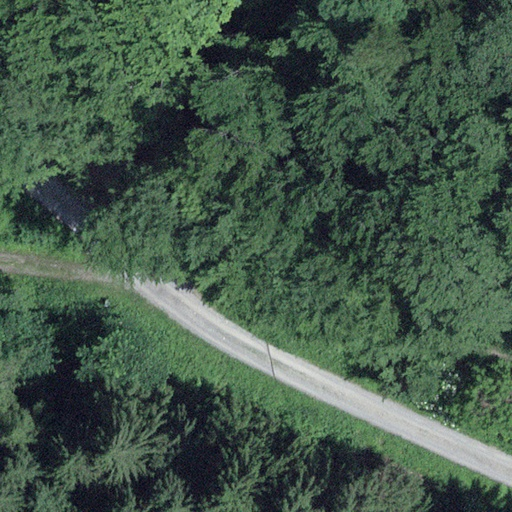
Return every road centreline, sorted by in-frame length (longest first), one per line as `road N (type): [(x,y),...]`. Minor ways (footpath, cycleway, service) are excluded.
road 1 (track): [(135,267),(185,310),(280,367),(511,472)]
road 2 (track): [(135,267),(511,359)]
road 3 (track): [(0,176),(135,267)]
